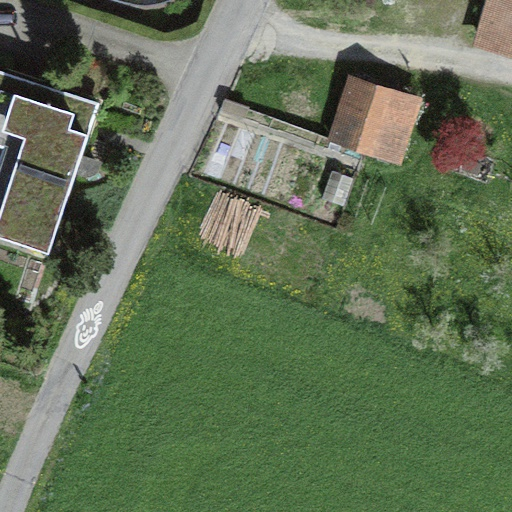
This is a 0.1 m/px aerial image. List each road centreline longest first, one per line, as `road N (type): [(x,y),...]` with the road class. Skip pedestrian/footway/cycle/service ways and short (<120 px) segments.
road 1 (unclassified): [(249,0),(117,251),(7,511)]
road 2 (track): [(511,69),(231,33)]
